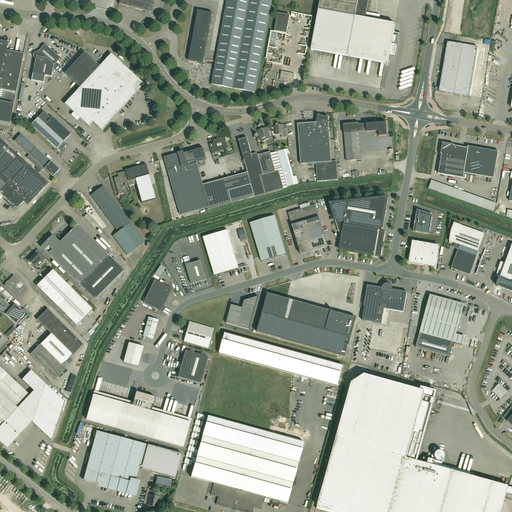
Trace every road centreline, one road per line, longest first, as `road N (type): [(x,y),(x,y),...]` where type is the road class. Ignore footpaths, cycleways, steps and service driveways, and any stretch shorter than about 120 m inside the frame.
road 1 (unclassified): [(390,272),(324,262),(194,299),(170,320),(156,370)]
road 2 (unclassified): [(13,254),(100,163),(172,141),(199,104)]
road 3 (tertiary): [(417,114),(311,96),(242,111),(199,104)]
road 4 (residential): [(511,446),(485,421),(471,390),(500,304)]
road 5 (residential): [(390,272),(417,114)]
road 6 (tertiary): [(144,46),(100,22),(0,8)]
